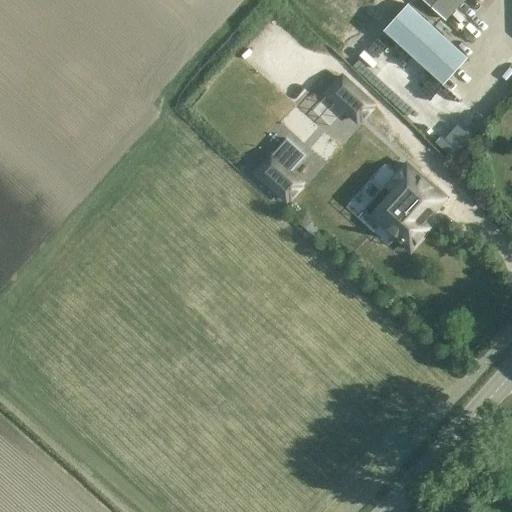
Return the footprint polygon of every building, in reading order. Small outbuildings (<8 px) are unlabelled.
[(424,0),(446,19),(463,0),(424,0)] [(444,83),(468,57),(408,3),(384,29),(444,83)] [(343,77),(328,93),(358,120),(360,117),(362,118),(371,108),(370,107),(372,104),(343,77)] [(287,139),(257,172),(287,199),(289,196),(291,197),(300,187),(298,186),(301,182),(289,172),(305,155),(287,139)] [(407,163),(366,209),(411,250),(416,244),(418,244),(419,244),(420,243),(422,243),(423,242),(424,241),(425,240),(425,239),(426,238),(426,237),(427,235),(427,234),(427,233),(426,232),(432,226),(425,220),(445,197),(407,163)] [(314,236),(319,230),(302,215),(297,221),(314,236)]
